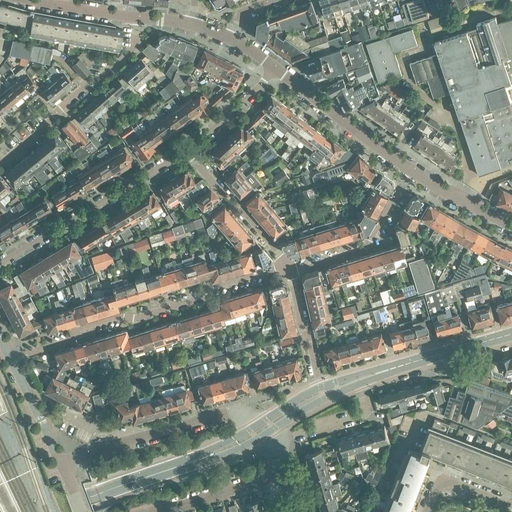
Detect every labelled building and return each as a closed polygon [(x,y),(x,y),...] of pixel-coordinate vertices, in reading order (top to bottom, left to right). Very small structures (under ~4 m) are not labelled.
[(211,0),(212,0),(217,9),(220,9),(237,0),(211,0)] [(320,0),(326,18),(335,16),(330,0),(320,0)] [(330,0),(335,15),(344,13),(339,0),(330,0)] [(351,11),(353,11),(349,0),(339,0),(344,13),(349,11),(348,11),(350,10),(351,11)] [(359,0),(349,0),(353,11),(355,10),(354,9),(361,7),(359,0)] [(368,0),(359,0),(361,7),(362,10),(371,7),(368,0)] [(378,1),(378,0),(368,0),(371,7),(372,10),(381,7),(378,1)] [(413,0),(407,2),(408,3),(414,22),(429,17),(423,0),(413,0)] [(311,1),(300,5),(307,24),(318,20),(311,1)] [(414,22),(408,3),(403,4),(407,16),(409,22),(410,23),(414,22)] [(437,3),(429,6),(432,15),(440,12),(438,6),(437,3)] [(33,14),(32,19),(28,18),(30,13),(0,4),(0,18),(31,28),(30,34),(119,49),(123,29),(33,14)] [(441,15),(448,12),(446,4),(438,6),(440,12),(441,15)] [(296,28),(307,24),(300,5),(289,9),(295,26),(296,28)] [(287,29),(295,26),(289,9),(277,14),(281,27),(282,27),(283,28),(285,27),(287,29)] [(278,29),(283,28),(282,27),(281,27),(277,14),(265,18),(266,19),(255,23),(255,28),(278,31),(278,29)] [(435,42),(435,43),(432,44),(435,54),(410,62),(417,83),(428,79),(434,98),(452,92),(479,175),(511,164),(511,102),(506,84),(511,82),(511,81),(511,18),(498,23),(496,17),(477,23),(479,27),(467,31),(449,38),(448,35),(443,37),(444,39),(435,42)] [(403,18),(396,20),(398,26),(405,24),(403,18)] [(394,19),(387,21),(390,29),(396,26),(394,19)] [(368,24),(369,27),(372,37),(379,34),(376,24),(374,25),(373,23),(368,24)] [(386,23),(379,25),(381,33),(388,31),(386,23)] [(0,37),(6,39),(7,38),(8,29),(0,27),(0,28),(0,37)] [(358,28),(359,31),(362,40),(371,37),(370,33),(365,34),(363,27),(358,28)] [(278,33),(278,31),(255,28),(254,34),(263,40),(262,41),(272,48),(281,35),(278,33)] [(344,41),(352,39),(349,28),(341,31),(344,41)] [(417,45),(412,29),(366,44),(379,82),(402,75),(394,52),(417,45)] [(362,40),(359,31),(354,33),(354,35),(352,36),(354,43),(362,40)] [(285,38),(281,35),(272,48),(283,56),(298,35),(292,34),(289,38),(286,36),(285,38)] [(170,53),(176,38),(169,36),(167,35),(166,36),(165,35),(159,37),(159,39),(158,38),(157,38),(158,39),(154,43),(156,45),(155,45),(153,47),(150,44),(142,51),(153,63),(161,55),(158,53),(161,50),(167,52),(162,59),(165,60),(169,56),(170,53)] [(298,35),(283,56),(292,62),(293,62),(293,63),(297,62),(297,61),(302,59),(302,61),(315,57),(311,46),(310,44),(298,35)] [(332,51),(345,46),(341,35),(328,39),(332,51)] [(166,73),(172,80),(175,71),(177,69),(187,42),(183,41),(184,39),(178,37),(178,38),(176,38),(170,53),(176,56),(173,63),(166,73)] [(13,40),(10,54),(29,58),(32,45),(13,40)] [(311,46),(315,57),(332,51),(329,40),(311,46)] [(355,69),(369,65),(367,62),(361,41),(345,46),(332,51),(315,57),(302,61),(306,74),(308,73),(312,71),(315,80),(358,65),(359,67),(355,69)] [(190,43),(187,42),(177,69),(182,71),(186,59),(191,61),(197,46),(196,45),(196,44),(191,42),(190,43)] [(52,49),(32,45),(29,58),(49,63),(51,52),(60,55),(61,52),(57,50),(52,48),(52,49)] [(204,77),(215,55),(214,55),(214,56),(212,55),(212,54),(206,51),(204,51),(197,64),(195,68),(192,74),(195,77),(198,81),(201,79),(204,77)] [(177,69),(175,71),(183,81),(181,82),(184,86),(186,85),(187,86),(191,92),(204,85),(203,83),(206,81),(207,83),(214,79),(216,77),(225,60),(217,56),(216,57),(214,56),(215,55),(204,77),(201,79),(198,81),(195,77),(192,74),(195,68),(193,67),(192,66),(186,73),(182,71),(177,69)] [(14,65),(8,58),(5,62),(11,68),(14,65)] [(141,58),(132,66),(144,80),(153,72),(141,58)] [(89,71),(89,70),(80,60),(73,65),(83,76),(89,71)] [(208,91),(218,83),(222,86),(224,83),(226,80),(232,68),(233,69),(234,65),(227,61),(225,60),(216,77),(214,79),(207,83),(206,81),(203,83),(204,85),(208,91)] [(11,68),(5,62),(0,67),(0,70),(3,74),(11,68)] [(33,66),(38,72),(46,66),(32,62),(31,65),(33,66)] [(56,78),(67,90),(74,84),(61,69),(59,70),(57,66),(56,67),(53,64),(48,68),(49,68),(54,74),(57,78),(56,78)] [(37,86),(31,78),(25,72),(26,70),(27,65),(24,65),(22,69),(22,68),(16,73),(21,80),(20,80),(30,92),(37,86)] [(31,78),(38,72),(33,66),(31,65),(26,70),(25,72),(31,78)] [(239,82),(239,81),(243,74),(242,73),(243,72),(240,70),(241,68),(234,65),(233,69),(232,68),(226,80),(224,83),(222,86),(218,83),(221,88),(212,95),(218,101),(231,90),(233,91),(238,81),(239,82)] [(373,76),(369,65),(355,69),(360,82),(373,76)] [(123,73),(136,87),(139,90),(147,83),(144,80),(132,66),(123,73)] [(49,84),(59,97),(67,90),(56,78),(57,78),(54,74),(49,68),(44,72),(49,78),(52,81),(49,84)] [(6,77),(8,80),(21,96),(26,92),(28,94),(30,92),(20,80),(21,80),(16,73),(15,74),(13,71),(6,77)] [(173,80),(173,81),(181,90),(187,86),(186,85),(184,86),(181,82),(183,81),(175,71),(172,80),(173,80)] [(353,86),(354,85),(359,83),(356,78),(346,83),(344,78),(327,87),(332,96),(337,94),(353,85),(353,86)] [(118,79),(107,88),(118,100),(121,103),(135,92),(129,83),(125,87),(118,79)] [(0,85),(14,102),(21,96),(8,80),(4,84),(0,80),(0,85)] [(173,81),(168,84),(176,94),(181,90),(173,81)] [(385,90),(390,93),(396,85),(393,82),(380,87),(382,92),(383,92),(385,90)] [(39,88),(52,103),(59,97),(49,84),(45,87),(43,84),(39,88)] [(176,94),(168,84),(164,88),(171,97),(176,94)] [(0,90),(1,91),(0,91),(0,100),(6,108),(14,102),(0,85),(0,90)] [(355,89),(354,85),(353,86),(353,85),(337,94),(341,102),(364,91),(361,86),(355,89)] [(404,90),(396,85),(390,93),(398,99),(404,90)] [(97,97),(104,106),(110,101),(112,105),(118,100),(107,88),(97,97)] [(164,88),(159,92),(166,100),(171,97),(164,88)] [(203,115),(204,115),(193,101),(186,91),(182,94),(186,101),(182,104),(193,118),(201,112),(203,115)] [(187,91),(186,91),(193,101),(204,115),(210,110),(212,108),(213,109),(213,108),(212,107),(218,101),(212,95),(211,95),(213,98),(210,101),(203,93),(199,96),(197,93),(192,97),(187,91)] [(364,91),(341,102),(345,110),(361,102),(359,98),(366,95),(364,91)] [(251,120),(250,121),(256,127),(265,119),(263,117),(268,113),(272,116),(281,103),(280,103),(278,102),(279,101),(273,97),(270,96),(266,102),(267,103),(263,108),(262,107),(250,119),(251,120)] [(107,109),(104,106),(97,97),(86,107),(102,125),(107,122),(101,115),(107,109)] [(151,99),(146,103),(151,110),(156,107),(151,99)] [(376,100),(361,109),(373,117),(382,104),(376,100)] [(173,101),(169,103),(184,123),(186,121),(187,122),(193,118),(182,104),(180,105),(178,107),(173,101)] [(382,104),(373,117),(382,123),(393,107),(384,101),(383,104),(382,104)] [(180,126),(184,123),(169,103),(165,106),(169,113),(165,116),(175,130),(180,127),(180,126)] [(286,107),(281,103),(272,116),(279,122),(288,110),(286,108),(286,107)] [(76,116),(82,123),(86,128),(93,121),(99,128),(102,125),(86,107),(76,116)] [(393,107),(382,123),(390,129),(399,116),(401,113),(393,107)] [(133,116),(136,120),(144,115),(141,110),(133,110),(130,113),(133,116)] [(279,122),(288,129),(297,116),(293,112),(292,113),(288,110),(279,122)] [(155,111),(150,114),(166,136),(169,134),(170,134),(175,130),(165,116),(160,119),(155,111)] [(162,138),(166,136),(150,114),(145,117),(151,126),(147,129),(158,143),(163,139),(162,138)] [(133,116),(121,124),(124,128),(136,120),(133,116)] [(286,142),(289,145),(306,124),(303,121),(297,116),(288,129),(293,133),(286,142)] [(399,116),(390,129),(399,135),(408,123),(410,119),(408,117),(406,120),(399,116)] [(61,128),(68,136),(74,145),(80,141),(83,145),(84,144),(86,146),(83,148),(82,146),(73,153),(79,161),(81,160),(86,157),(98,149),(89,139),(87,141),(77,128),(70,120),(61,128)] [(422,121),(418,126),(424,130),(427,125),(422,121)] [(234,133),(247,147),(255,139),(248,131),(253,127),(249,124),(245,128),(243,126),(240,129),(239,128),(234,133)] [(300,139),(305,142),(315,130),(310,126),(309,126),(306,124),(289,145),(293,148),(300,139)] [(133,128),(139,137),(140,139),(141,138),(149,149),(158,143),(147,129),(143,132),(138,125),(133,128)] [(303,153),(307,156),(313,149),(323,137),(320,135),(320,134),(315,130),(305,142),(309,146),(303,153)] [(55,133),(48,139),(59,152),(62,149),(66,153),(70,151),(62,141),(55,133)] [(229,138),(226,141),(239,154),(243,150),(247,147),(234,133),(229,137),(229,138)] [(422,133),(414,145),(423,151),(431,139),(422,133)] [(431,139),(423,151),(432,157),(442,141),(446,136),(442,134),(439,139),(441,140),(439,143),(438,143),(434,141),(432,139),(431,139)] [(98,149),(101,146),(93,137),(89,139),(98,149)] [(140,139),(139,137),(130,144),(141,159),(143,157),(144,158),(151,153),(149,149),(141,138),(140,139)] [(331,143),(331,142),(326,139),(323,137),(313,149),(307,156),(316,163),(322,156),(331,143)] [(55,155),(59,152),(48,139),(41,145),(51,158),(54,161),(58,158),(55,155)] [(239,154),(226,141),(224,144),(223,143),(218,147),(231,161),(239,154)] [(442,141),(432,157),(438,162),(440,163),(448,150),(442,146),(443,145),(444,143),(442,141)] [(343,149),(336,143),(335,144),(333,142),(331,142),(331,143),(322,156),(316,163),(314,166),(318,170),(321,168),(332,164),(331,163),(335,157),(337,159),(344,151),(343,150),(343,149)] [(51,158),(41,145),(33,151),(44,164),(48,160),(58,172),(61,170),(59,167),(54,161),(51,158)] [(259,157),(265,165),(272,159),(274,160),(279,157),(277,154),(271,146),(259,157)] [(211,157),(222,169),(228,164),(231,161),(218,147),(213,152),(214,153),(212,155),(213,155),(211,157)] [(448,150),(440,163),(449,169),(448,170),(452,172),(456,167),(452,164),(457,157),(458,157),(451,153),(454,149),(453,149),(451,148),(451,147),(449,151),(448,150)] [(124,148),(119,151),(115,154),(124,169),(130,165),(129,165),(133,162),(124,148)] [(97,165),(106,180),(111,177),(110,176),(115,173),(102,152),(100,149),(95,153),(101,162),(97,165)] [(102,152),(115,173),(117,172),(118,173),(124,169),(115,154),(110,156),(106,149),(102,152)] [(347,150),(346,151),(340,158),(344,160),(349,158),(353,154),(347,150)] [(46,167),(44,164),(33,151),(26,157),(45,181),(53,175),(50,171),(47,174),(43,169),(46,167)] [(79,161),(73,153),(74,154),(69,157),(74,164),(79,161)] [(356,177),(367,162),(358,155),(349,167),(347,169),(348,170),(349,171),(356,177)] [(26,157),(19,163),(29,175),(33,172),(42,183),(45,181),(26,157)] [(81,160),(96,185),(99,183),(99,184),(106,180),(97,165),(92,167),(86,157),(81,160)] [(85,192),(86,192),(93,188),(92,187),(96,185),(81,160),(79,161),(74,164),(77,168),(79,167),(82,173),(78,176),(80,179),(78,180),(85,192)] [(290,161),(290,162),(287,165),(292,169),(296,166),(290,161)] [(227,184),(232,189),(244,179),(239,174),(249,166),(246,162),(236,170),(229,177),(225,180),(227,182),(226,182),(227,183),(227,184)] [(367,162),(356,177),(365,184),(367,182),(368,181),(376,170),(367,162)] [(12,169),(31,192),(34,190),(25,179),(29,175),(19,163),(12,169)] [(315,174),(312,177),(314,187),(315,187),(322,184),(329,183),(331,182),(330,177),(343,172),(348,170),(347,169),(349,167),(345,163),(327,170),(315,174)] [(279,184),(290,177),(284,168),(273,176),(279,184)] [(4,175),(11,183),(14,188),(19,184),(27,194),(31,192),(12,169),(4,175)] [(394,186),(393,181),(376,170),(368,181),(375,185),(376,184),(388,191),(390,193),(394,186)] [(188,171),(187,172),(183,174),(183,173),(177,176),(187,193),(191,190),(195,194),(198,191),(202,196),(210,189),(202,179),(195,184),(188,172),(188,171)] [(62,173),(57,176),(60,182),(65,179),(62,173)] [(168,183),(177,199),(187,193),(177,176),(171,180),(172,181),(169,183),(168,182),(167,182),(168,183)] [(0,178),(0,193),(3,197),(6,200),(7,201),(10,199),(10,196),(9,195),(10,194),(12,195),(13,194),(7,186),(0,178)] [(83,193),(84,193),(85,192),(78,180),(77,181),(75,178),(71,181),(72,183),(64,188),(72,201),(78,197),(77,196),(83,193)] [(247,182),(244,179),(232,189),(236,194),(237,193),(240,196),(243,193),(247,196),(256,188),(249,180),(247,182)] [(168,183),(167,182),(162,185),(163,186),(159,189),(168,204),(177,199),(168,183)] [(65,205),(72,201),(64,188),(52,195),(59,207),(65,204),(65,205)] [(493,193),(490,199),(506,207),(511,195),(511,192),(503,188),(503,189),(500,188),(496,194),(493,193)] [(223,204),(220,200),(211,189),(210,189),(202,196),(195,201),(205,213),(208,212),(214,209),(215,210),(223,204)] [(366,198),(382,207),(387,199),(371,189),(368,194),(366,193),(363,196),(364,197),(366,198)] [(345,191),(340,193),(342,203),(348,201),(345,191)] [(148,194),(142,198),(152,215),(154,218),(164,212),(152,193),(148,195),(148,194)] [(254,193),(243,202),(251,212),(262,203),(254,193)] [(40,198),(42,201),(33,207),(41,220),(47,216),(46,215),(52,211),(47,204),(51,201),(47,194),(40,198)] [(404,209),(413,214),(417,217),(419,218),(421,216),(429,203),(416,195),(411,196),(406,206),(403,210),(404,210),(404,209)] [(13,204),(19,200),(16,196),(11,200),(13,204)] [(148,217),(152,215),(142,198),(136,201),(137,202),(133,204),(147,227),(152,224),(148,217)] [(362,210),(376,218),(382,207),(366,198),(360,208),(362,210)] [(251,212),(259,221),(270,211),(262,203),(251,212)] [(439,208),(429,203),(421,216),(421,219),(429,224),(439,208)] [(129,205),(124,209),(134,226),(138,223),(142,229),(147,227),(133,204),(130,206),(129,205)] [(21,214),(17,208),(15,205),(10,208),(16,217),(11,220),(8,215),(6,217),(16,234),(22,230),(22,229),(28,226),(21,214)] [(207,227),(209,233),(214,229),(218,226),(232,214),(224,205),(217,211),(210,217),(214,222),(207,227)] [(33,207),(21,214),(28,226),(33,223),(34,224),(41,220),(33,207)] [(195,216),(188,208),(186,210),(191,217),(195,216)] [(448,214),(439,208),(429,224),(435,228),(434,230),(429,238),(433,240),(448,214)] [(129,228),(134,226),(124,209),(118,212),(118,214),(115,216),(130,240),(134,239),(134,235),(129,228)] [(273,209),(270,211),(259,221),(266,229),(277,220),(280,217),(273,209)] [(404,209),(404,210),(398,220),(411,227),(414,227),(419,218),(417,217),(413,214),(404,209)] [(358,218),(363,235),(367,234),(376,218),(362,210),(358,218)] [(174,211),(171,213),(178,223),(181,222),(174,211)] [(222,231),(226,235),(240,223),(232,214),(218,226),(222,231)] [(442,232),(449,236),(458,220),(448,214),(433,240),(432,242),(435,244),(438,239),(441,235),(442,232)] [(174,223),(169,215),(166,217),(170,225),(174,223)] [(110,217),(104,220),(103,221),(112,235),(113,234),(115,237),(119,235),(124,242),(130,240),(115,216),(111,218),(110,217)] [(0,234),(1,236),(3,240),(9,237),(10,238),(16,234),(6,217),(3,218),(6,223),(3,225),(1,223),(0,223),(0,222),(0,234)] [(266,229),(274,238),(285,228),(288,226),(280,217),(277,220),(266,229)] [(201,218),(194,220),(196,228),(203,225),(201,218)] [(347,221),(352,239),(363,235),(358,218),(347,221)] [(194,220),(182,224),(185,233),(185,234),(189,233),(188,231),(196,228),(194,220)] [(451,238),(458,242),(468,225),(463,223),(458,220),(449,236),(451,238)] [(96,225),(89,229),(97,243),(98,243),(101,241),(112,235),(103,221),(101,222),(102,223),(97,226),(96,225)] [(347,221),(336,225),(341,242),(352,239),(347,221)] [(247,231),(240,223),(226,235),(233,243),(247,231)] [(314,231),(320,249),(331,245),(325,228),(324,223),(313,227),(314,231)] [(400,245),(409,242),(405,229),(396,223),(394,227),(400,245)] [(182,224),(172,228),(174,233),(173,233),(174,237),(185,233),(182,224),(182,225),(182,224)] [(336,225),(325,228),(331,245),(341,242),(336,225)] [(458,242),(468,247),(478,231),(468,225),(458,242)] [(280,245),(282,247),(288,255),(295,257),(299,255),(293,238),(288,226),(285,228),(274,238),(280,245)] [(303,230),(304,234),(310,252),(320,249),(314,231),(313,227),(303,230)] [(95,243),(96,244),(97,243),(89,229),(83,233),(84,234),(78,238),(73,242),(80,253),(95,243)] [(233,243),(241,253),(255,240),(247,231),(233,243)] [(479,253),(488,236),(478,231),(468,247),(479,253)] [(299,255),(310,252),(304,234),(293,238),(299,255)] [(479,253),(490,259),(491,259),(500,243),(498,242),(488,236),(479,253)] [(255,240),(241,253),(251,249),(257,268),(271,264),(272,260),(255,240)] [(98,243),(97,243),(96,244),(100,251),(106,249),(101,241),(98,243)] [(66,245),(63,247),(78,271),(82,269),(75,258),(79,255),(78,253),(80,253),(73,242),(72,243),(71,242),(70,242),(68,242),(66,243),(66,245)] [(124,247),(126,253),(126,254),(137,251),(134,243),(124,247)] [(511,249),(511,248),(500,243),(491,259),(504,266),(511,249)] [(406,262),(400,245),(390,248),(395,266),(406,262)] [(461,247),(457,245),(454,249),(452,253),(456,255),(461,247)] [(78,271),(63,247),(59,249),(57,249),(55,250),(55,252),(64,267),(67,265),(73,274),(78,271)] [(126,253),(124,247),(117,249),(119,256),(126,253)] [(390,248),(379,251),(386,274),(392,272),(390,267),(395,266),(390,248)] [(244,272),(257,268),(251,249),(241,253),(239,253),(239,255),(244,272)] [(207,265),(212,282),(223,279),(218,262),(215,254),(214,250),(209,251),(212,263),(207,265)] [(102,254),(106,267),(115,264),(111,251),(102,254)] [(386,274),(379,251),(368,255),(374,272),(375,277),(386,274)] [(49,255),(46,257),(63,286),(66,284),(63,280),(65,279),(59,270),(64,267),(55,252),(53,253),(52,252),(49,254),(49,255)] [(212,282),(207,265),(204,254),(192,257),(200,280),(210,276),(212,282)] [(91,257),(94,265),(94,266),(100,263),(97,255),(91,257)] [(183,263),(189,283),(200,280),(192,257),(192,255),(181,259),(183,263)] [(239,255),(228,258),(234,275),(244,272),(239,255)] [(357,258),(365,282),(376,279),(375,277),(374,272),(368,255),(357,258)] [(408,262),(417,292),(434,287),(424,256),(408,262)] [(58,288),(63,286),(46,257),(43,259),(41,259),(39,260),(38,262),(47,277),(50,275),(58,288)] [(234,275),(228,258),(218,262),(223,279),(234,275)] [(346,262),(352,279),(353,285),(359,284),(365,282),(357,258),(346,262)] [(32,266),(30,267),(45,293),(49,290),(44,283),(49,280),(47,277),(38,262),(36,263),(35,262),(33,264),(32,266)] [(159,274),(164,290),(178,286),(172,266),(171,262),(165,264),(167,271),(159,274)] [(345,281),(352,279),(346,262),(336,265),(341,282),(344,292),(348,291),(346,285),(345,281)] [(183,263),(172,266),(178,286),(189,283),(183,263)] [(325,268),(327,277),(330,286),(332,285),(341,282),(336,265),(325,268)] [(36,298),(45,293),(30,267),(26,269),(24,269),(21,270),(21,272),(20,272),(30,287),(34,285),(38,291),(33,293),(36,298)] [(155,293),(161,291),(164,290),(159,274),(152,276),(149,267),(142,269),(143,272),(150,293),(153,292),(155,293)] [(475,267),(469,269),(465,277),(476,273),(475,268),(475,267)] [(301,279),(303,284),(321,280),(327,277),(325,268),(304,274),(301,279)] [(143,272),(140,273),(142,279),(135,281),(140,298),(145,296),(146,294),(150,293),(143,272)] [(0,298),(1,300),(21,290),(21,289),(25,287),(23,282),(18,274),(13,277),(19,286),(13,289),(10,284),(0,289),(0,298)] [(490,289),(489,284),(486,274),(468,279),(471,287),(474,297),(491,292),(490,289)] [(122,279),(124,285),(129,300),(132,299),(134,300),(140,298),(135,281),(129,283),(127,277),(122,279)] [(303,284),(305,295),(332,288),(332,285),(330,286),(327,277),(321,280),(303,284)] [(453,284),(456,294),(465,292),(467,299),(474,297),(471,287),(468,279),(453,283),(453,284)] [(81,281),(76,283),(80,296),(85,294),(81,281)] [(268,286),(270,293),(287,289),(286,284),(282,282),(268,286)] [(72,285),(74,290),(76,297),(80,296),(76,283),(72,285)] [(457,298),(456,294),(453,284),(440,289),(446,311),(443,311),(449,333),(455,331),(456,331),(459,330),(460,330),(462,329),(456,309),(450,311),(447,301),(457,298)] [(124,301),(129,300),(124,285),(113,288),(118,305),(123,303),(124,301)] [(21,290),(1,300),(3,304),(2,305),(4,308),(5,308),(21,301),(19,298),(28,293),(25,287),(21,289),(21,290)] [(102,290),(104,298),(108,312),(112,311),(114,313),(120,311),(118,305),(113,288),(113,287),(102,290)] [(266,306),(265,301),(261,288),(250,291),(256,309),(266,306)] [(335,299),(332,288),(305,295),(308,306),(335,299)] [(379,291),(383,304),(394,300),(390,288),(379,291)] [(414,288),(403,292),(405,297),(415,293),(414,288)] [(270,293),(272,304),(290,300),(287,289),(270,293)] [(430,315),(431,316),(433,322),(438,336),(439,335),(440,336),(443,335),(444,334),(449,333),(443,311),(446,311),(440,289),(424,294),(430,315)] [(245,313),(256,309),(250,291),(240,295),(245,313)] [(393,295),(395,300),(405,297),(403,292),(393,295)] [(240,295),(229,298),(234,316),(245,313),(240,295)] [(410,314),(413,325),(418,342),(423,340),(425,341),(427,340),(428,339),(430,338),(425,322),(418,324),(415,312),(422,310),(424,317),(429,316),(423,296),(407,301),(409,306),(411,314),(410,314)] [(63,298),(59,299),(67,326),(70,325),(72,326),(77,324),(72,308),(67,309),(65,304),(63,298)] [(105,314),(108,312),(104,298),(94,301),(98,317),(104,316),(105,314)] [(236,322),(234,316),(229,298),(218,301),(219,307),(223,319),(225,325),(236,322)] [(48,312),(41,299),(36,301),(42,315),(48,312)] [(58,312),(53,314),(58,330),(63,328),(63,327),(67,326),(59,299),(54,301),(58,312)] [(308,306),(310,317),(328,312),(338,309),(337,306),(338,306),(335,299),(308,306)] [(272,304),(275,315),(292,311),(290,300),(272,304)] [(405,300),(391,304),(393,311),(403,307),(407,306),(405,300)] [(8,315),(10,317),(34,304),(32,301),(23,306),(21,301),(5,308),(6,310),(6,311),(7,314),(8,315)] [(94,301),(83,304),(87,319),(90,318),(92,319),(98,317),(94,301)] [(477,309),(482,325),(494,322),(493,317),(497,315),(495,306),(490,308),(488,302),(476,306),(477,309)] [(511,321),(506,303),(495,306),(497,315),(500,324),(511,321)] [(14,326),(32,316),(31,314),(37,311),(34,304),(10,317),(12,321),(11,323),(13,325),(14,326)] [(83,320),(87,319),(83,304),(72,308),(77,324),(83,322),(83,320)] [(344,318),(351,316),(357,315),(355,306),(342,309),(344,318)] [(381,320),(387,318),(384,306),(377,308),(381,320)] [(219,307),(209,310),(215,329),(225,326),(225,325),(223,319),(219,307)] [(377,308),(362,314),(363,318),(374,315),(376,322),(381,320),(377,308)] [(471,328),(482,325),(477,309),(466,312),(471,328)] [(209,310),(199,314),(204,332),(215,329),(209,310)] [(292,311),(275,315),(277,326),(295,322),(292,311)] [(313,329),(323,327),(331,324),(331,323),(328,312),(310,317),(313,329)] [(44,320),(38,321),(40,326),(42,325),(45,333),(52,330),(53,331),(58,330),(53,314),(43,317),(44,320)] [(199,314),(188,317),(193,335),(204,332),(199,314)] [(33,328),(40,326),(38,321),(32,323),(30,320),(33,318),(32,316),(14,326),(15,328),(14,328),(16,331),(17,332),(19,335),(33,328)] [(263,329),(271,327),(269,316),(266,317),(263,329)] [(188,317),(174,321),(180,340),(193,335),(188,317)] [(174,321),(171,322),(161,325),(166,343),(168,348),(172,347),(171,342),(180,340),(174,321)] [(295,322),(277,326),(280,337),(288,336),(298,333),(295,322)] [(336,329),(341,327),(340,323),(334,325),(330,326),(332,332),(336,331),(336,329)] [(400,347),(405,345),(400,328),(399,324),(393,326),(394,330),(389,332),(394,349),(396,348),(396,349),(399,348),(400,347)] [(161,325),(149,329),(155,347),(166,343),(161,325)] [(252,334),(259,329),(258,325),(250,327),(252,334)] [(413,325),(400,328),(405,345),(412,344),(413,344),(415,344),(416,343),(418,342),(413,325)] [(271,327),(263,329),(261,336),(272,334),(271,327)] [(149,329),(138,332),(144,350),(155,347),(149,329)] [(126,330),(115,333),(121,352),(125,350),(131,349),(133,354),(133,353),(126,330)] [(126,330),(133,353),(144,350),(138,332),(128,335),(127,333),(126,330)] [(115,333),(105,336),(110,355),(121,352),(115,333)] [(374,353),(386,350),(381,333),(369,337),(374,353)] [(105,336),(94,340),(100,358),(101,362),(106,361),(105,357),(110,355),(105,336)] [(280,347),(299,342),(298,336),(279,341),(280,347)] [(255,344),(253,337),(243,340),(245,347),(255,344)] [(345,340),(347,343),(352,360),(363,356),(358,340),(357,337),(345,340)] [(369,337),(358,340),(363,356),(374,353),(369,337)] [(94,340),(83,343),(87,359),(88,362),(100,358),(94,340)] [(84,363),(88,362),(87,359),(83,343),(78,345),(77,346),(74,347),(80,369),(82,374),(87,375),(84,363)] [(347,343),(335,347),(341,363),(352,360),(347,343)] [(234,350),(232,344),(226,346),(227,352),(234,350)] [(68,348),(64,349),(70,367),(74,366),(76,370),(80,369),(74,347),(70,348),(68,348)] [(335,347),(332,348),(322,350),(325,360),(327,359),(329,367),(341,364),(341,363),(335,347)] [(221,348),(210,351),(212,356),(222,353),(221,348)] [(55,353),(55,354),(57,361),(53,362),(55,371),(56,370),(56,371),(59,373),(61,370),(70,367),(64,349),(59,350),(58,352),(55,353)] [(212,356),(210,351),(202,353),(204,359),(212,356)] [(200,355),(187,359),(189,364),(201,360),(200,355)] [(490,364),(493,374),(506,379),(507,381),(511,379),(511,357),(509,358),(508,357),(503,359),(502,360),(490,364)] [(273,364),(278,381),(289,378),(289,379),(290,379),(285,361),(279,363),(278,358),(272,360),(273,364)] [(296,358),(285,361),(290,379),(301,375),(300,371),(298,366),(299,365),(298,361),(297,361),(296,358)] [(256,387),(267,384),(262,368),(261,361),(255,363),(256,366),(250,368),(256,387)] [(273,364),(262,368),(267,384),(278,381),(273,364)] [(53,395),(54,395),(62,381),(57,378),(59,373),(56,371),(56,370),(55,371),(45,391),(49,393),(49,394),(52,395),(53,395)] [(140,379),(138,370),(131,372),(134,381),(140,379)] [(243,373),(232,377),(236,393),(242,391),(243,392),(246,391),(247,390),(248,389),(243,373)] [(232,377),(220,380),(225,396),(231,394),(232,395),(235,394),(235,393),(236,393),(232,377)] [(450,396),(446,409),(444,415),(462,422),(465,413),(463,412),(475,379),(470,377),(465,392),(459,390),(456,398),(450,396)] [(74,381),(69,378),(66,383),(62,381),(54,395),(55,396),(55,397),(58,399),(60,398),(64,400),(74,381)] [(462,422),(478,428),(490,419),(500,412),(511,403),(511,394),(475,379),(463,412),(465,413),(462,422)] [(213,399),(208,380),(203,382),(203,384),(197,386),(202,403),(204,402),(205,403),(208,402),(208,401),(213,399)] [(209,380),(208,380),(213,399),(215,399),(216,400),(219,399),(220,397),(225,396),(220,380),(209,383),(209,380)] [(71,404),(72,405),(80,390),(76,388),(78,383),(74,381),(64,400),(66,402),(67,403),(70,405),(71,404)] [(427,382),(426,382),(411,386),(414,397),(417,396),(419,398),(424,397),(424,394),(429,393),(427,387),(428,387),(427,382)] [(429,393),(433,404),(436,403),(437,405),(434,411),(444,415),(446,409),(438,406),(437,402),(445,400),(440,383),(434,385),(434,384),(432,385),(428,387),(427,387),(429,393)] [(174,393),(178,409),(180,409),(181,410),(184,409),(185,407),(190,406),(184,386),(180,387),(173,389),(174,393)] [(414,397),(411,386),(395,391),(398,402),(414,397)] [(85,392),(80,390),(72,405),(73,405),(73,407),(76,408),(77,407),(87,412),(88,411),(91,410),(94,411),(91,402),(86,400),(91,389),(87,387),(85,392)] [(185,390),(188,401),(193,399),(190,389),(185,390)] [(380,395),(381,399),(382,401),(381,402),(382,404),(382,403),(383,406),(389,405),(390,407),(397,405),(396,402),(398,402),(395,391),(380,395)] [(106,411),(103,404),(100,393),(92,395),(97,414),(106,411)] [(158,398),(151,400),(156,416),(157,416),(159,417),(161,416),(162,414),(167,413),(162,396),(161,393),(158,393),(157,395),(158,398)] [(174,393),(162,396),(167,413),(168,412),(168,414),(175,412),(174,411),(178,409),(174,393)] [(120,420),(128,418),(130,417),(131,418),(131,417),(132,417),(129,406),(127,401),(116,404),(115,399),(109,401),(113,414),(118,413),(120,420)] [(151,400),(139,403),(144,419),(146,419),(147,420),(150,419),(151,418),(156,416),(151,400)] [(131,417),(131,418),(132,418),(133,423),(135,422),(136,423),(138,422),(139,421),(144,419),(139,403),(129,406),(132,417),(131,417)] [(511,403),(500,412),(506,415),(511,417),(511,403)] [(400,406),(384,411),(387,418),(391,417),(390,415),(402,412),(400,407),(400,406)] [(387,418),(389,426),(400,423),(403,414),(391,417),(387,418)] [(421,454),(412,451),(409,450),(403,465),(424,472),(431,453),(511,484),(511,460),(446,436),(450,424),(435,418),(421,454)] [(492,420),(490,419),(478,428),(480,429),(484,426),(492,420)] [(495,426),(492,420),(484,426),(488,431),(495,426)] [(385,426),(373,429),(377,446),(389,442),(385,426)] [(379,450),(377,446),(373,429),(361,433),(366,449),(372,447),(373,452),(379,450)] [(368,456),(366,449),(361,433),(350,436),(356,456),(357,460),(368,456)] [(356,456),(350,436),(339,439),(340,443),(340,444),(343,455),(350,453),(351,457),(356,456)] [(306,455),(306,456),(307,457),(306,458),(307,460),(308,461),(310,467),(326,462),(323,450),(315,452),(314,452),(314,453),(306,455)] [(326,462),(310,467),(311,472),(310,473),(311,475),(312,476),(313,477),(312,477),(312,478),(329,473),(326,462)] [(403,465),(385,511),(408,511),(424,472),(403,465)] [(313,478),(316,490),(333,485),(329,473),(312,478),(312,479),(313,478)] [(369,482),(364,477),(359,483),(365,487),(369,482)] [(376,484),(370,481),(367,488),(374,491),(376,484)] [(336,496),(333,485),(316,490),(319,501),(336,496)] [(336,511),(340,507),(340,506),(338,505),(336,496),(319,501),(322,510),(321,510),(320,510),(319,511),(318,511),(317,511),(336,511)] [(246,503),(248,511),(260,511),(265,511),(264,506),(265,506),(263,500),(262,500),(262,499),(253,502),(253,501),(251,500),(248,501),(246,503)]
